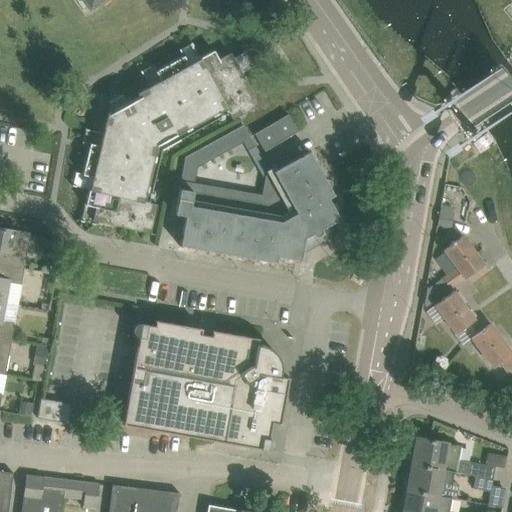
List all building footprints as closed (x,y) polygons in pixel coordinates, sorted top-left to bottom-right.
[(82,0),(90,10),(103,0),(82,0)] [(92,130),(82,174),(92,177),(90,188),(89,187),(85,204),(84,203),(84,204),(95,207),(92,220),(150,234),(156,204),(148,202),(143,201),(156,145),(226,107),(228,111),(232,119),(259,104),(241,73),(243,72),(254,66),(246,51),(233,58),(230,52),(218,59),(213,50),(201,57),(198,58),(190,44),(180,49),(184,55),(155,71),(152,65),(143,70),(141,71),(146,81),(149,86),(136,93),(138,97),(132,100),(111,113),(107,112),(103,132),(92,130)] [(264,151),(297,131),(287,114),(254,134),(264,151)] [(178,194),(175,214),(185,216),(179,246),(250,258),(276,263),(277,257),(300,261),(302,254),(305,238),(312,234),(314,235),(316,236),(318,236),(320,235),(321,233),(322,231),(322,229),(329,225),(340,219),(340,218),(328,198),(334,195),(310,151),(265,176),(262,195),(194,182),(197,167),(243,142),(248,150),(254,146),(243,125),(184,157),(178,194)] [(485,134),(473,143),(474,145),(478,151),(493,140),(487,133),(485,134)] [(0,263),(23,268),(30,232),(0,226),(0,263)] [(426,289),(423,303),(425,306),(450,288),(451,287),(464,278),(464,279),(484,264),(473,250),(462,235),(443,249),(444,251),(435,258),(445,271),(447,274),(443,276),(442,277),(426,289)] [(0,300),(5,301),(9,282),(20,284),(23,268),(0,263),(0,300)] [(454,290),(434,305),(455,334),(463,328),(471,338),(482,329),(463,303),(465,301),(458,291),(456,293),(454,290)] [(0,337),(11,339),(14,323),(2,321),(5,301),(0,300),(0,337)] [(123,424),(267,450),(269,438),(259,437),(261,426),(272,422),(280,376),(281,372),(281,368),(281,364),(279,360),(278,356),(275,352),(272,349),(269,347),(265,345),(261,344),(258,344),(258,338),(155,320),(154,325),(141,327),(123,424)] [(490,323),(482,329),(471,338),(492,367),(500,361),(508,371),(511,367),(511,354),(511,353),(490,323)] [(0,373),(5,374),(11,339),(0,337),(0,373)] [(35,364),(32,379),(43,381),(48,347),(37,345),(33,364),(35,364)] [(72,403),(48,399),(40,397),(37,417),(68,423),(72,403)] [(19,413),(31,415),(33,403),(21,401),(19,413)] [(412,464),(454,472),(466,474),(492,478),(495,466),(459,459),(461,445),(417,437),(412,464)] [(412,464),(407,490),(449,497),(454,472),(412,464)] [(0,511),(7,511),(13,472),(0,470),(0,511)] [(41,494),(63,497),(65,479),(26,474),(22,500),(40,502),(41,494)] [(491,485),(492,478),(466,474),(465,475),(475,477),(473,488),(490,491),(487,505),(502,508),(505,488),(491,485)] [(65,479),(63,497),(83,500),(82,508),(95,509),(99,483),(65,479)] [(176,511),(179,492),(112,483),(108,511),(176,511)] [(403,511),(449,511),(451,498),(449,498),(449,497),(407,490),(403,511)] [(20,511),(61,511),(63,497),(41,494),(40,502),(22,500),(20,511)] [(205,511),(255,511),(208,503),(205,511)]
